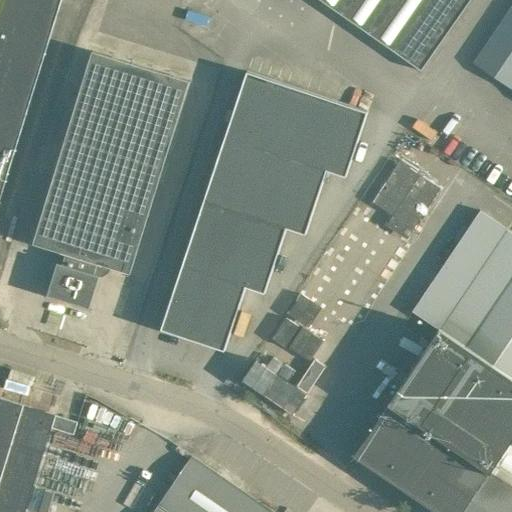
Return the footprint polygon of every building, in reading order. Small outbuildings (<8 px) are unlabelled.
[(0,0),(0,202),(62,0),(0,0)] [(470,0),(320,0),(421,71),(470,0)] [(511,6),(503,21),(511,27),(511,6)] [(511,88),(511,27),(503,21),(474,63),(511,88)] [(190,81),(93,51),(33,244),(66,254),(62,265),(58,264),(49,295),(89,307),(98,277),(94,275),(98,264),(103,265),(131,273),(190,81)] [(327,170),(346,177),(368,111),(247,71),(161,329),(225,350),(246,287),(265,293),(287,228),(306,234),(327,170)] [(396,159),(358,222),(401,248),(440,184),(396,159)] [(511,511),(511,231),(480,210),(413,311),(439,329),(403,383),(379,418),(354,456),(436,511),(511,511)] [(298,290),(258,357),(312,389),(352,322),(298,290)] [(0,511),(26,511),(53,428),(74,434),(78,422),(0,397),(0,511)] [(277,511),(193,454),(153,511),(277,511)]
